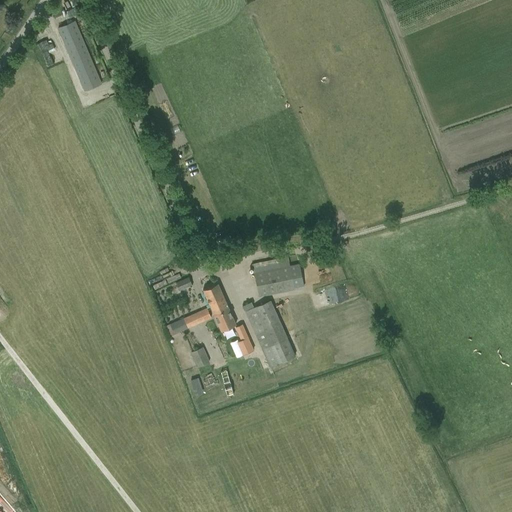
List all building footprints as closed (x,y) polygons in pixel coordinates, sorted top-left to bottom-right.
[(84,91),(101,83),(75,21),(58,28),(84,91)] [(46,37),(58,68),(71,63),(59,32),(46,37)] [(287,256),(251,264),(253,271),(270,267),(271,269),(253,273),(259,297),(304,288),(299,263),(289,265),(287,257),(287,256)] [(179,290),(191,285),(188,277),(175,283),(179,290)] [(203,290),(207,299),(218,324),(221,322),(224,329),(236,324),(221,292),(217,283),(203,290)] [(244,311),(263,353),(269,368),(295,356),(270,300),(244,311)] [(211,318),(206,308),(171,323),(165,326),(169,337),(187,328),(211,318)] [(247,337),(248,337),(242,324),(235,327),(241,340),(245,338),(246,342),(249,340),(247,337)] [(202,347),(191,352),(197,368),(209,362),(202,347)]
